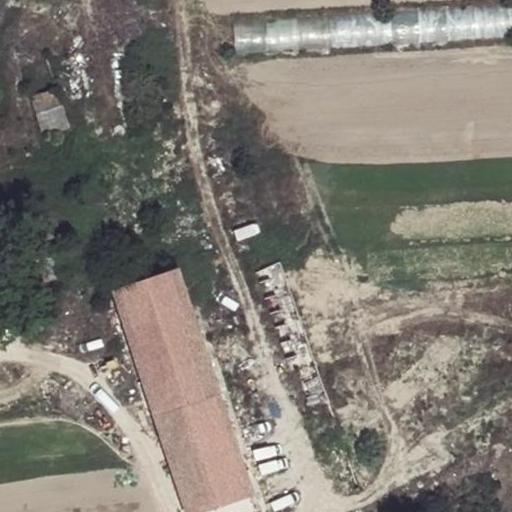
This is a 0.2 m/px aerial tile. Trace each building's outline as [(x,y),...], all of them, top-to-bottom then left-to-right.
[(32,97),(46,135),(68,126),(55,89),(32,97)] [(17,217),(27,254),(58,247),(48,209),(17,217)] [(11,275),(73,260),(69,246),(8,261),(11,275)] [(76,274),(73,260),(11,275),(13,281),(15,289),(76,274)] [(177,274),(119,293),(190,511),(249,492),(177,274)]
